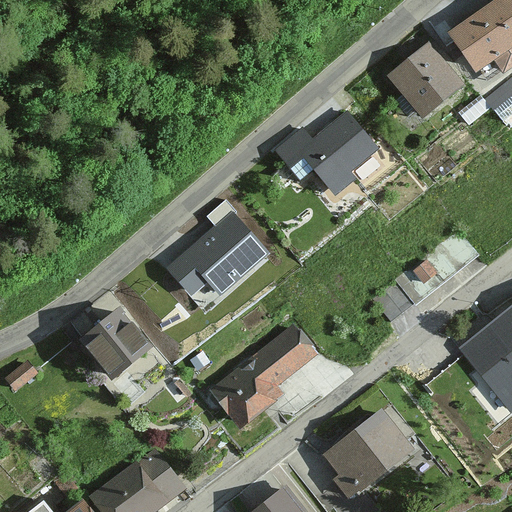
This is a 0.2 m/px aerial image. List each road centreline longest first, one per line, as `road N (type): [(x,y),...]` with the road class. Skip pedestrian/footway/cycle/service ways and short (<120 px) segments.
road 1 (residential): [(0,339),(81,297),(419,0)]
road 2 (residential): [(190,511),(511,258)]
